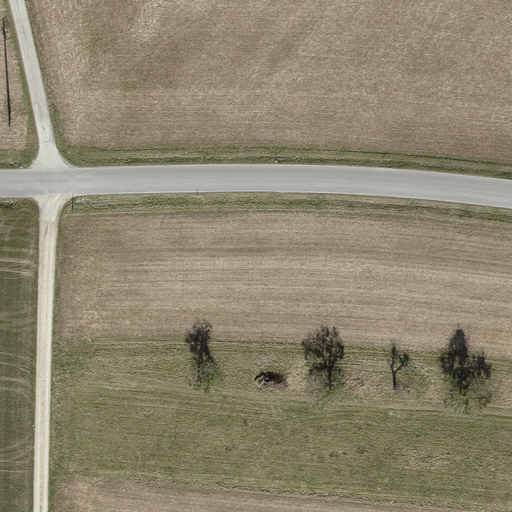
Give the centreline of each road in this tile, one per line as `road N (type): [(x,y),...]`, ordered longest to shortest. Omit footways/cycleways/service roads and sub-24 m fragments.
road 1 (track): [(41,511),(49,182),(5,0)]
road 2 (unclassified): [(0,182),(225,178),(511,195)]
